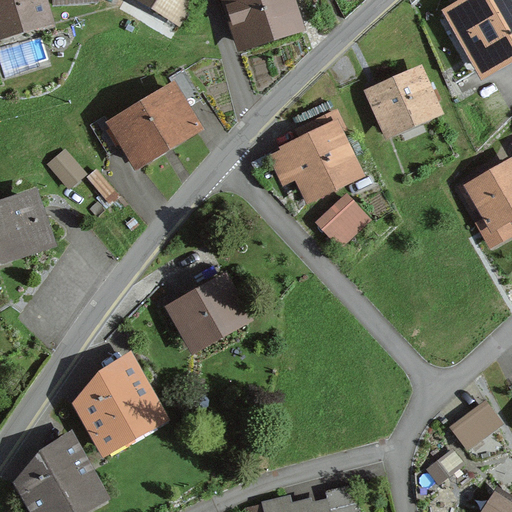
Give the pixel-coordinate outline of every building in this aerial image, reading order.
[(0,0),(0,33),(46,19),(40,0),(0,0)] [(145,0),(181,21),(193,0),(145,0)] [(229,0),(243,45),(272,36),(259,0),(229,0)] [(259,0),(272,36),(298,27),(289,0),(259,0)] [(511,52),(511,0),(483,0),(454,17),(484,69),(511,52)] [(170,78),(176,88),(143,108),(166,146),(195,129),(180,105),(197,94),(183,70),(170,78)] [(381,93),(396,127),(435,110),(420,75),(381,93)] [(123,139),(137,163),(166,146),(143,108),(110,128),(104,118),(91,126),(106,150),(123,139)] [(302,178),(309,194),(354,172),(335,133),(343,129),(336,115),(317,124),(323,137),(276,160),(288,185),(302,178)] [(51,163),(69,185),(81,174),(63,153),(51,163)] [(496,169),(463,188),(474,207),(480,204),(488,218),(479,223),(492,245),(510,234),(502,220),(511,214),(511,165),(499,172),(496,169)] [(0,258),(23,250),(24,253),(48,244),(39,217),(36,219),(29,198),(0,207),(0,258)] [(340,242),(363,221),(344,200),(321,221),(340,242)] [(176,309),(195,343),(252,311),(244,298),(233,304),(221,283),(176,309)] [(88,416),(62,431),(68,441),(78,459),(156,415),(127,362),(108,373),(96,389),(100,397),(83,407),(88,416)] [(484,408),(454,430),(467,448),(498,426),(484,408)] [(61,511),(64,511),(97,494),(78,459),(68,441),(49,452),(37,468),(41,476),(24,486),(38,511),(49,511),(59,507),(61,511)] [(453,452),(428,470),(438,483),(462,464),(453,452)] [(325,492),(330,511),(358,511),(360,511),(354,485),(325,492)] [(511,511),(511,505),(496,495),(485,511),(511,511)] [(325,511),(324,507),(301,511),(289,511),(287,501),(249,510),(249,511),(325,511)]
